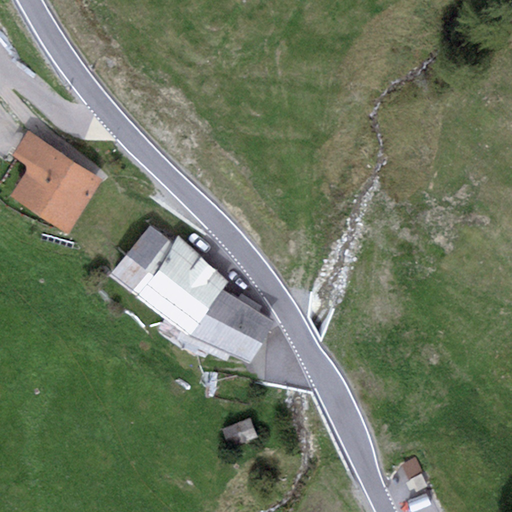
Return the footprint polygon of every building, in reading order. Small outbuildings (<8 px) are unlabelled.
[(96,176),(30,133),(21,148),(37,159),(19,187),(33,196),(39,194),(54,204),(54,210),(69,220),(96,176)] [(227,278),(179,234),(167,249),(146,233),(116,268),(171,313),(160,327),(180,341),(182,337),(220,285),(227,278)] [(220,285),(182,337),(189,342),(192,339),(226,352),(230,344),(250,352),(270,317),(257,310),(260,303),(243,292),(238,299),(220,285)] [(256,432),(249,417),(226,427),(233,441),(256,432)] [(427,482),(415,456),(405,461),(417,487),(427,482)]
